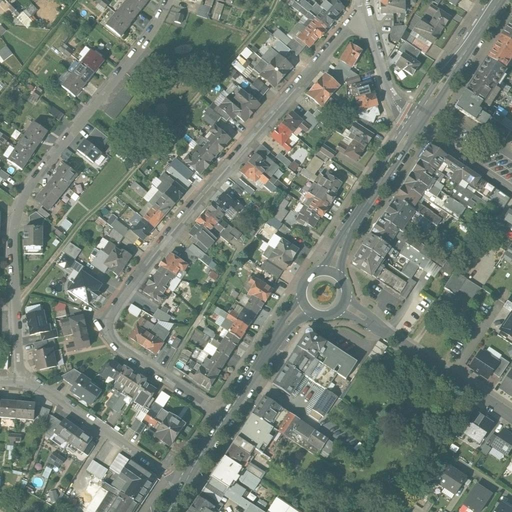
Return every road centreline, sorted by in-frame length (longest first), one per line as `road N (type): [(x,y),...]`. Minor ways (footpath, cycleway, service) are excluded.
road 1 (residential): [(225,417),(114,343),(108,321),(227,160),(365,10)]
road 2 (residential): [(18,382),(13,213),(142,43),(165,0)]
road 3 (residential): [(184,485),(70,405),(18,382)]
road 4 (primary): [(415,125),(331,271)]
road 5 (primary): [(303,305),(225,417)]
road 6 (residential): [(415,125),(391,103),(365,10)]
road 7 (residential): [(344,306),(450,375)]
road 8 (primary): [(500,0),(431,99)]
